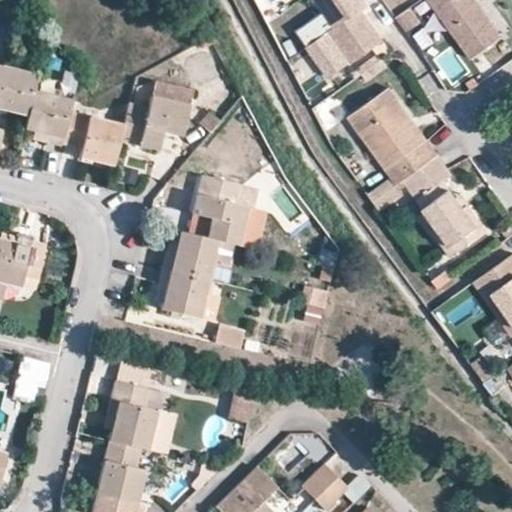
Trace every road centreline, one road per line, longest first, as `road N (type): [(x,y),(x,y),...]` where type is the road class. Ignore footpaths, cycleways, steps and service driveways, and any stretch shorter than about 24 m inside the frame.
road 1 (residential): [(69,357),(92,265),(86,223),(51,197),(0,184)]
road 2 (residential): [(32,511),(69,357)]
road 3 (residential): [(511,72),(464,113),(468,134),(511,194)]
road 4 (unknown): [(464,125),(370,0)]
